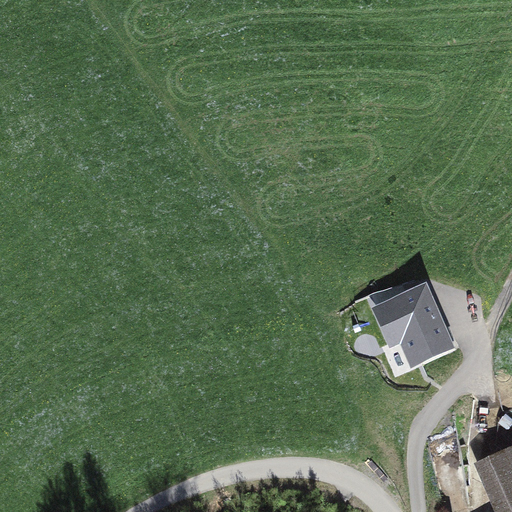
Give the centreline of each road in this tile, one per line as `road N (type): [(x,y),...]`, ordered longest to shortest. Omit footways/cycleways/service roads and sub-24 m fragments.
road 1 (unclassified): [(141,511),(221,477),(307,467),(345,478),(386,511)]
road 2 (track): [(417,511),(421,428),(473,356),(450,293)]
